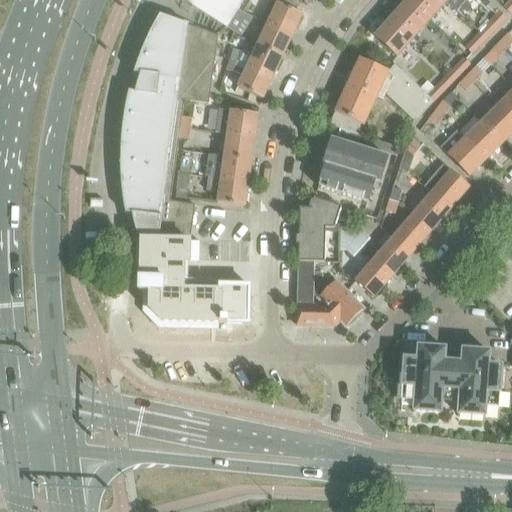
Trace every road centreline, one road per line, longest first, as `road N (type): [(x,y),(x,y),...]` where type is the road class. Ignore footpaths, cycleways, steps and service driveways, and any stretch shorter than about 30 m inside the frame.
road 1 (primary): [(55,393),(44,290),(47,174),(57,112),(93,0)]
road 2 (residential): [(271,353),(275,151),(317,43),(354,0)]
road 3 (unclassified): [(153,0),(120,88),(110,158),(124,246),(120,347)]
road 4 (secondary): [(339,461),(301,445),(55,393)]
road 5 (secondary): [(61,451),(297,473),(339,461)]
road 6 (residential): [(344,355),(362,353),(511,188)]
road 7 (secondary): [(339,461),(511,478)]
road 8 (primary): [(44,0),(5,108),(0,147)]
road 9 (residential): [(120,347),(271,353)]
